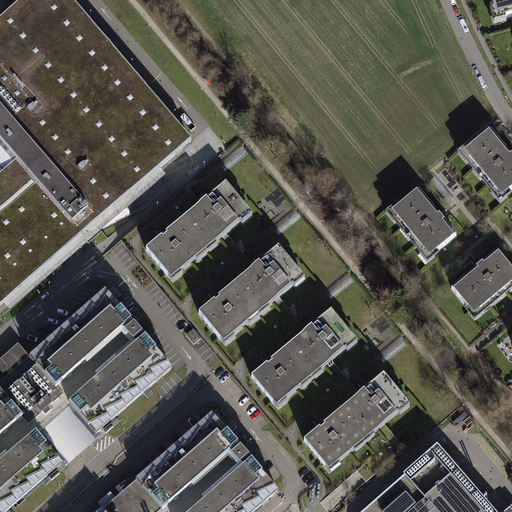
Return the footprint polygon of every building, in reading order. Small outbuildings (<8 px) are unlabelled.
[(0,305),(176,156),(192,142),(70,0),(24,0),(0,21),(0,305)] [(511,0),(489,0),(493,17),(511,12),(511,0)] [(511,192),(511,156),(492,133),(464,156),(502,202),(511,192)] [(222,180),(182,214),(209,245),(249,211),(222,180)] [(454,235),(417,190),(388,213),(426,259),(454,235)] [(182,214),(143,247),(169,278),(209,245),(182,214)] [(277,244),(236,277),(261,308),(302,275),(277,244)] [(511,285),(511,267),(497,250),(453,288),(476,316),(511,285)] [(236,277),(195,311),(220,342),(261,308),(236,277)] [(0,384),(0,511),(5,511),(172,368),(120,309),(106,293),(31,358),(30,359),(15,372),(0,384)] [(330,310),(290,342),(314,372),(354,340),(330,310)] [(290,342),(249,374),(273,404),(314,372),(290,342)] [(0,384),(15,372),(30,359),(31,358),(19,344),(0,360),(0,384)] [(382,371),(341,404),(367,436),(408,403),(382,371)] [(341,404),(300,437),(326,469),(367,436),(341,404)] [(253,511),(279,491),(213,415),(100,511),(253,511)] [(493,511),(438,447),(362,511),(493,511)]
